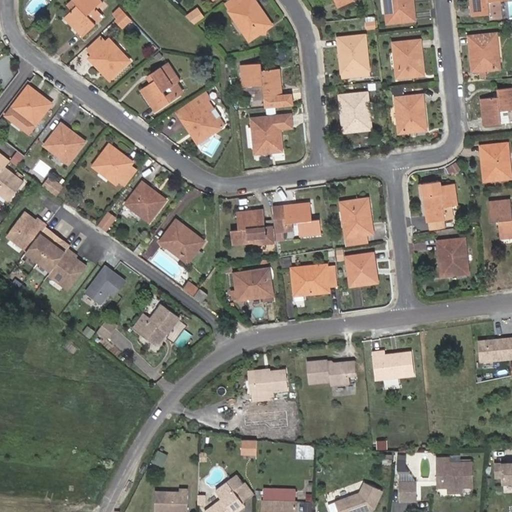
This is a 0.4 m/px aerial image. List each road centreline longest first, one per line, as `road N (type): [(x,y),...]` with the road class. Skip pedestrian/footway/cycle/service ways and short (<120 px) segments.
road 1 (residential): [(37,58),(213,182),(323,171)]
road 2 (residential): [(228,352),(207,313),(48,202)]
road 3 (residential): [(394,160),(440,153),(455,137),(442,0)]
road 4 (residential): [(106,511),(150,427),(228,352)]
road 5 (residential): [(228,352),(286,332),(408,317)]
road 6 (residential): [(323,171),(309,41),(289,0)]
road 7 (residential): [(408,317),(394,160)]
